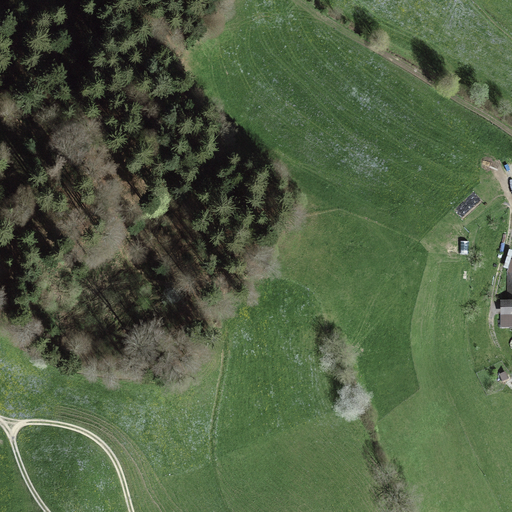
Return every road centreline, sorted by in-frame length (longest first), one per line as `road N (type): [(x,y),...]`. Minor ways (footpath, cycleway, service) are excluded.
road 1 (track): [(304,0),(511,131)]
road 2 (track): [(128,511),(120,473),(101,444),(81,430),(0,417)]
road 3 (track): [(511,226),(492,294),(498,346),(511,364)]
